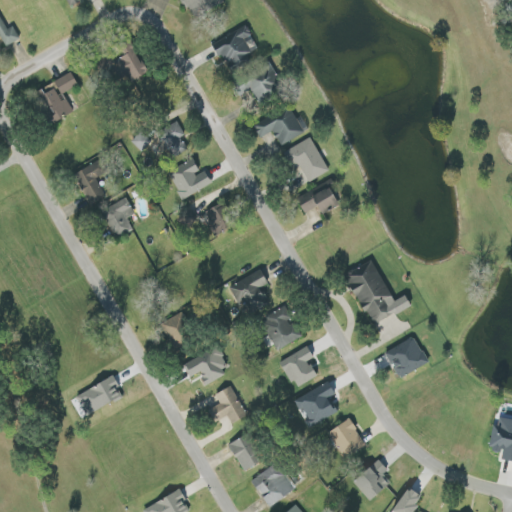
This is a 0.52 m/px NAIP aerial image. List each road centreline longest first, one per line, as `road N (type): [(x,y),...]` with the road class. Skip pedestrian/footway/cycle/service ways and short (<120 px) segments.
road 1 (residential): [(3,86),(120,17),(157,30),(389,422),(429,463),(511,494)]
road 2 (residential): [(3,86),(9,127),(233,511)]
